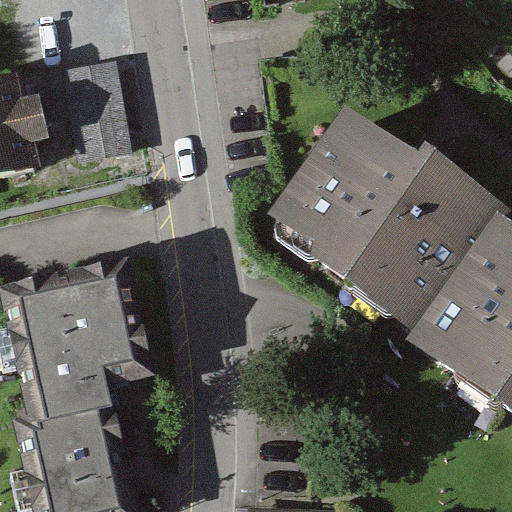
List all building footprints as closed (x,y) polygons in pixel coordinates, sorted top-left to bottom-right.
[(71,41),(88,133),(146,122),(130,30),(71,41)] [(0,95),(0,196),(65,180),(58,153),(75,149),(64,106),(50,109),(44,85),(0,95)] [(511,212),(464,177),(377,115),(296,229),(451,339),(511,252),(511,212)] [(511,252),(451,339),(443,352),(511,400),(511,252)] [(133,281),(8,312),(38,434),(16,440),(33,511),(147,511),(120,404),(161,394),(133,281)]
